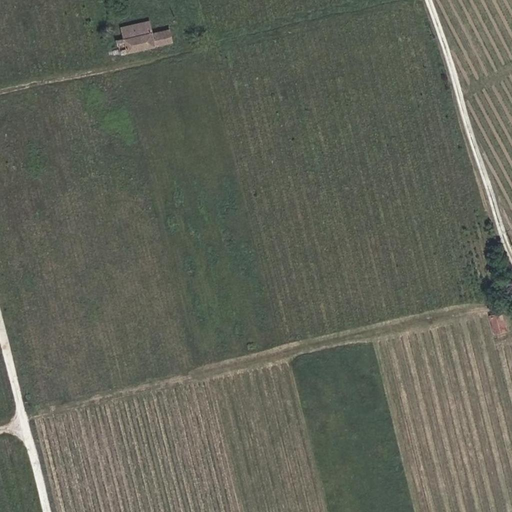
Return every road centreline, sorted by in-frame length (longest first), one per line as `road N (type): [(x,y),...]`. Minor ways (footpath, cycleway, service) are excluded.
road 1 (track): [(21,423),(511,297)]
road 2 (track): [(511,254),(427,0)]
road 3 (track): [(43,511),(0,334)]
